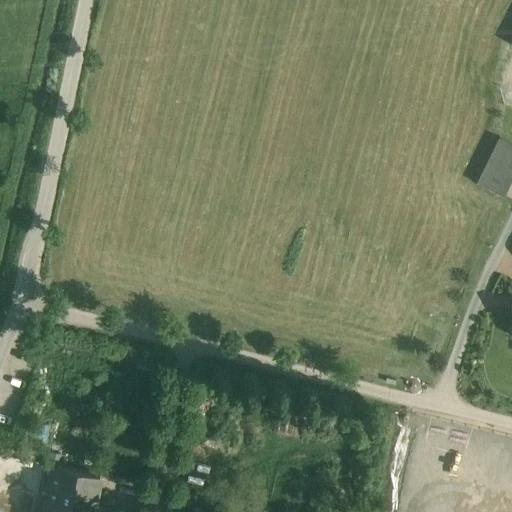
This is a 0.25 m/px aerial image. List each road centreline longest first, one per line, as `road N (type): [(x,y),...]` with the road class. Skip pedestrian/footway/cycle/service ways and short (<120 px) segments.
road 1 (unclassified): [(511,422),(21,300)]
road 2 (unclassified): [(21,300),(85,0)]
road 3 (unknown): [(271,362),(226,511)]
